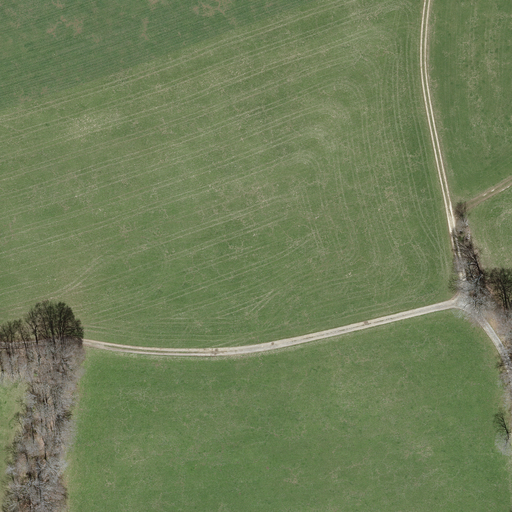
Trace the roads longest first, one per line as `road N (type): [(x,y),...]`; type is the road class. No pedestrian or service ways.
road 1 (track): [(511,382),(502,349),(469,303),(252,350),(0,346)]
road 2 (track): [(430,0),(420,60),(469,303)]
